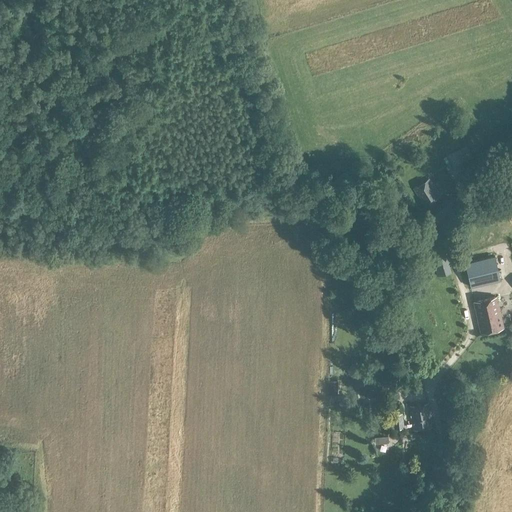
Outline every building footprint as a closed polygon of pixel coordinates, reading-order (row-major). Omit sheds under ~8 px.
[(426,204),(426,205),(441,195),(429,178),(415,188),(426,204)] [(441,232),(427,235),(438,274),(452,271),(441,232)] [(496,254),(465,262),(470,286),(501,279),(496,254)] [(496,296),(474,301),(481,331),(504,326),(496,296)] [(330,381),(329,395),(338,395),(338,381),(330,381)] [(368,388),(367,388),(369,396),(381,394),(379,386),(376,386),(376,387),(368,388)] [(429,402),(410,405),(414,429),(433,426),(429,402)] [(393,414),(394,414),(394,413),(386,414),(388,430),(395,429),(393,414)] [(394,415),(395,429),(396,429),(404,428),(402,413),(394,414),(394,415)]
